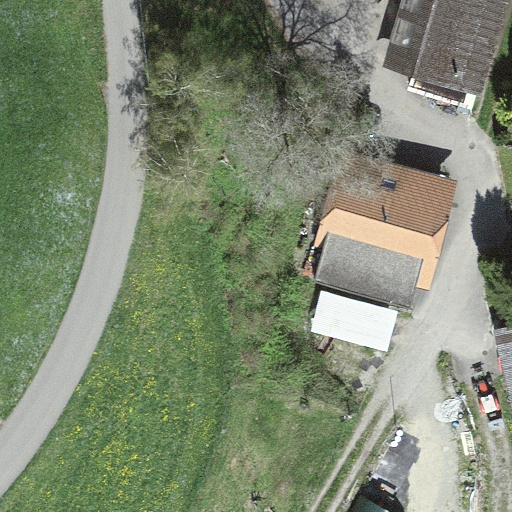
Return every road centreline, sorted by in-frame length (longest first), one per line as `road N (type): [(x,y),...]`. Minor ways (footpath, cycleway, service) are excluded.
road 1 (track): [(281,0),(337,70),(450,150),(469,184),(459,249),(432,313),(318,511)]
road 2 (unclassified): [(0,466),(61,377),(104,269),(126,146),(122,0)]
